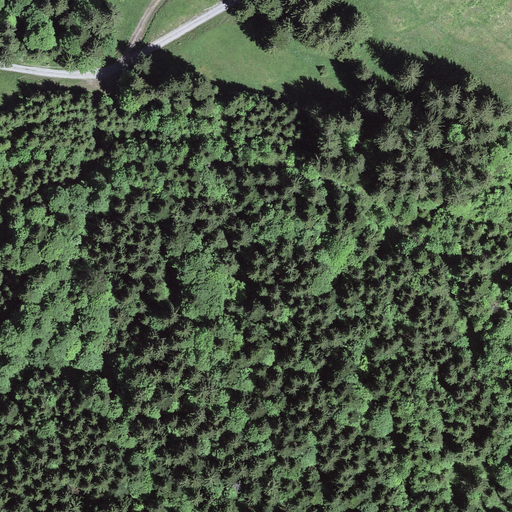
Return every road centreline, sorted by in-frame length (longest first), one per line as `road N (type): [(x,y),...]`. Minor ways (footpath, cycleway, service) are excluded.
road 1 (track): [(241,0),(121,67)]
road 2 (track): [(121,67),(75,77),(0,66)]
